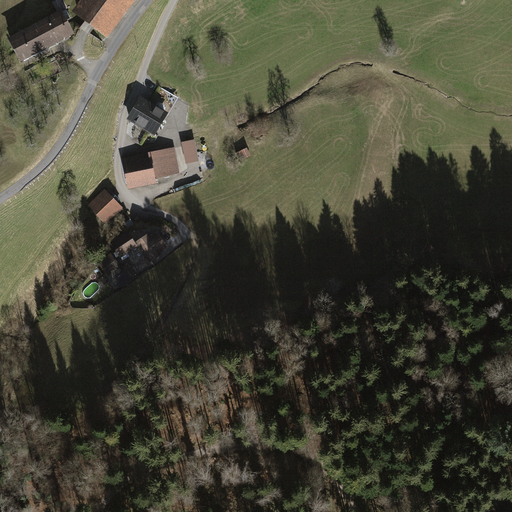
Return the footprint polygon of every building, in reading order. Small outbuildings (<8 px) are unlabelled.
[(80,0),(72,11),(90,25),(107,37),(134,0),(80,0)] [(69,33),(59,14),(35,26),(45,46),(57,40),(69,33)] [(45,46),(35,26),(11,39),(21,59),(33,52),(45,46)] [(165,114),(141,99),(135,108),(134,111),(130,118),(154,133),(165,114)] [(196,137),(182,138),(185,161),(199,159),(196,137)] [(142,160),(124,164),(128,184),(145,180),(147,186),(158,184),(157,178),(177,174),(172,149),(141,155),(142,160)] [(105,191),(89,206),(104,222),(105,222),(108,225),(123,210),(120,207),(121,207),(105,191)] [(128,234),(113,245),(120,254),(127,250),(136,263),(147,255),(150,260),(159,254),(157,251),(165,245),(154,230),(146,236),(146,237),(135,244),(128,234)] [(119,266),(111,255),(100,263),(108,274),(119,266)]
